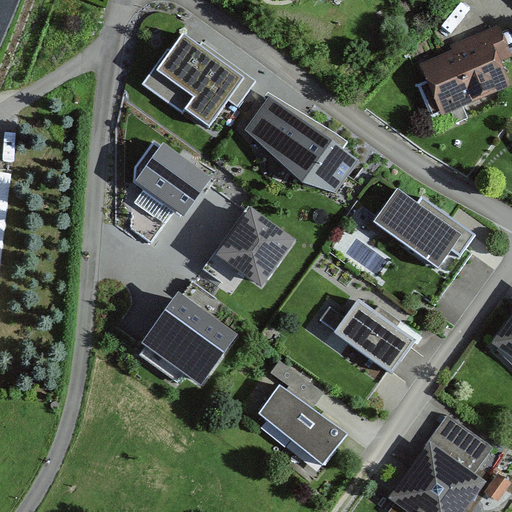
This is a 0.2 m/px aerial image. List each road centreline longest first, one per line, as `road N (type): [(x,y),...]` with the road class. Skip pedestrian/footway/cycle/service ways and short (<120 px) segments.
road 1 (unclassified): [(22,511),(52,464),(71,392),(104,49),(117,0)]
road 2 (residential): [(189,0),(418,169),(511,218)]
road 3 (residential): [(511,266),(341,511)]
